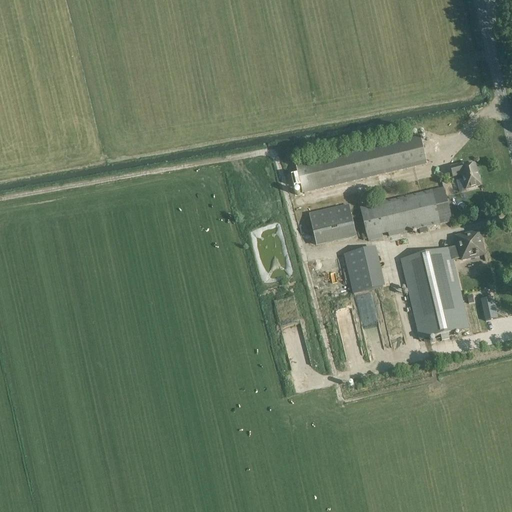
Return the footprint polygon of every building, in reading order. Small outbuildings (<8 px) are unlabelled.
[(427,165),(421,137),(296,166),(303,195),(427,165)] [(469,167),(468,163),(450,168),(453,177),(462,175),(466,190),(481,186),(475,166),(469,167)] [(443,189),(382,203),(390,236),(451,222),(443,189)] [(368,241),(390,236),(382,203),(360,208),(366,234),(362,235),(363,240),(368,239),(368,241)] [(356,238),(349,205),(309,214),(317,247),(356,238)] [(401,260),(420,340),(419,341),(429,384),(479,373),(469,329),(468,329),(452,259),(461,257),(462,261),(477,257),(476,255),(484,253),(479,235),(466,238),(466,235),(457,237),(459,246),(401,260)] [(373,248),(343,256),(346,266),(376,259),(373,248)] [(486,322),(496,319),(490,300),(480,303),(486,322)]
